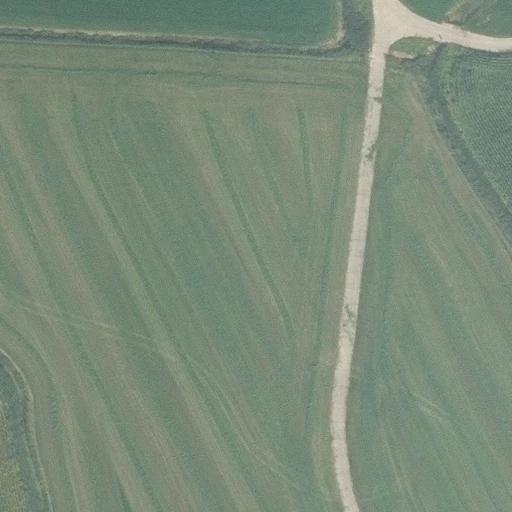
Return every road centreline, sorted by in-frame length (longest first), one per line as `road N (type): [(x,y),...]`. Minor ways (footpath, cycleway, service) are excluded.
road 1 (track): [(393,20),(379,39),(338,410),(350,511)]
road 2 (track): [(393,20),(511,46)]
